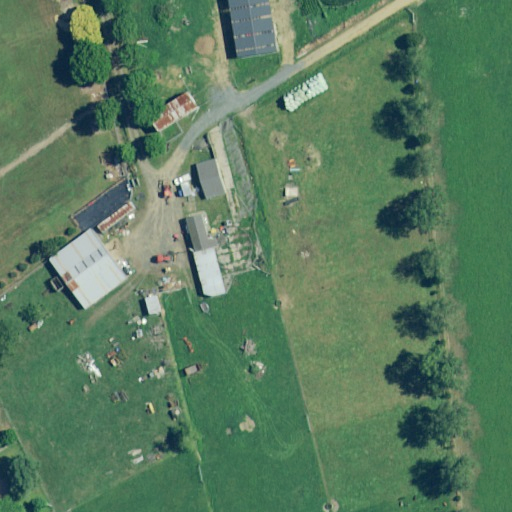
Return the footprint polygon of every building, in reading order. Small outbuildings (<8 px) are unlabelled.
[(184,67),(181,54),(170,56),(173,70),(184,67)] [(201,107),(186,83),(147,109),(162,132),(201,107)] [(229,194),(220,159),(200,164),(209,199),(229,194)] [(225,230),(213,233),(208,215),(190,219),(199,253),(217,248),(229,245),(225,230)] [(82,229),(42,258),(77,307),(118,278),(82,229)] [(197,254),(207,294),(214,297),(229,293),(217,248),(199,253),(197,254)] [(164,312),(161,296),(149,298),(152,315),(164,312)]
